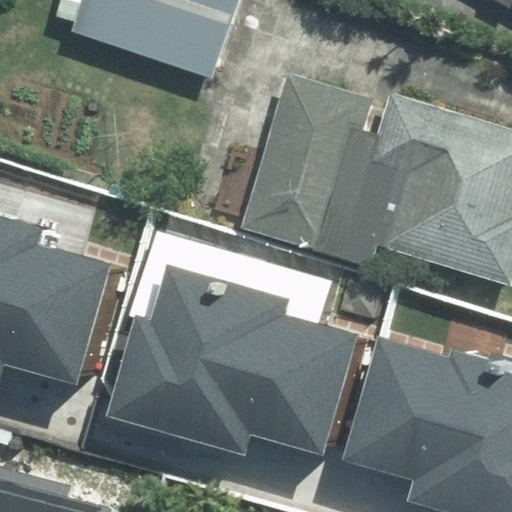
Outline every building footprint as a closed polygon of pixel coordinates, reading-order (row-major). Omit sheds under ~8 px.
[(91,28),(230,74),(254,0),(75,0),(72,12),(94,19),(91,28)] [(230,149),(213,208),(395,260),(401,240),(511,271),(511,118),(412,90),(403,123),(393,121),(400,99),(304,72),(278,163),(230,149)] [(131,264),(0,227),(0,379),(91,405),(131,264)] [(365,328),(180,270),(132,409),(322,475),(365,328)] [(511,511),(511,368),(395,339),(355,454),(417,474),(408,503),(439,511),(511,511)] [(146,511),(152,494),(0,455),(0,511),(146,511)]
